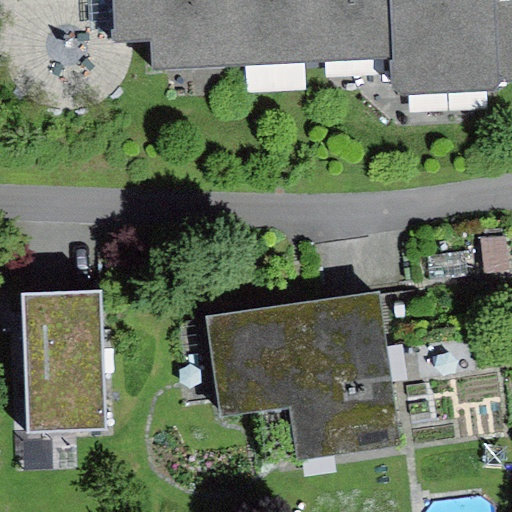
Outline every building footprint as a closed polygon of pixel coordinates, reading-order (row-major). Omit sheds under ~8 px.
[(511,0),(119,0),(121,32),(157,30),(159,65),(395,52),(396,76),(406,87),(497,84),(508,70),(511,70),(511,0)] [(508,232),(482,235),(486,270),(511,267),(508,232)] [(466,251),(429,255),(432,279),(469,275),(466,251)] [(104,283),(26,286),(31,430),(110,427),(104,283)] [(395,291),(222,314),(236,414),(311,404),(318,460),(416,447),(395,291)]
